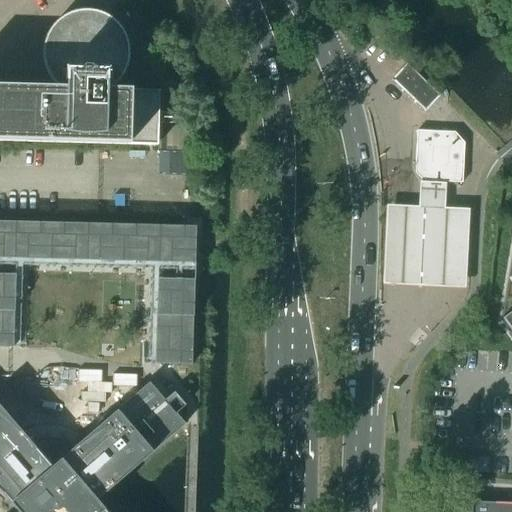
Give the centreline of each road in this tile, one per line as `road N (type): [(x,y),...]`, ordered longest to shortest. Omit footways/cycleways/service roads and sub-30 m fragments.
road 1 (secondary): [(353,511),(367,186),(345,94),(298,0)]
road 2 (secondary): [(242,0),(282,139),(276,511)]
